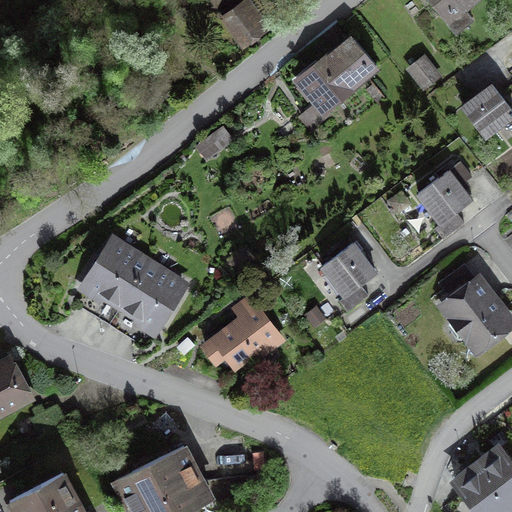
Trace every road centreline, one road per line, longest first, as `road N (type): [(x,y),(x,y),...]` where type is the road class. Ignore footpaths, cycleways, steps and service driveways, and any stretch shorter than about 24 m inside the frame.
road 1 (residential): [(0,270),(47,223),(336,0)]
road 2 (residential): [(338,480),(285,436),(31,336),(0,298)]
road 3 (residential): [(416,511),(452,432),(511,381)]
